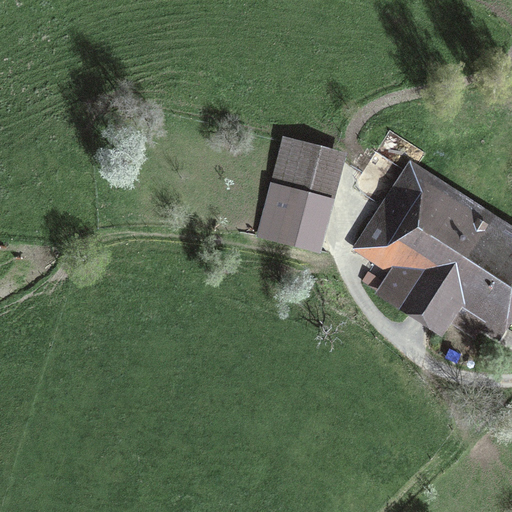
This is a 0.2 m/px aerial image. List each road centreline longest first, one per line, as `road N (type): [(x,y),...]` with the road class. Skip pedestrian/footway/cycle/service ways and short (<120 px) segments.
road 1 (track): [(345,269),(337,201),(356,123),(369,108),(404,95),(494,73),(511,52)]
road 2 (track): [(511,387),(387,511)]
